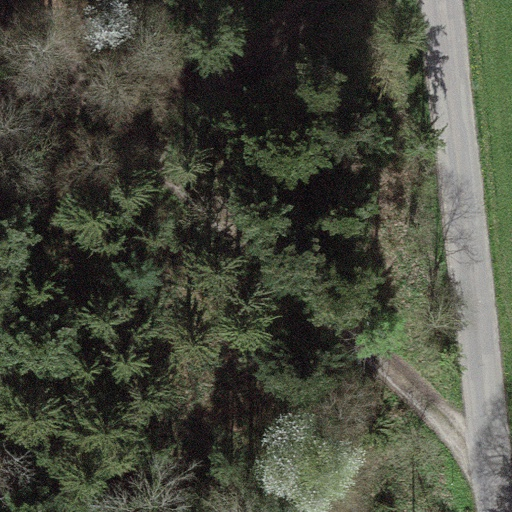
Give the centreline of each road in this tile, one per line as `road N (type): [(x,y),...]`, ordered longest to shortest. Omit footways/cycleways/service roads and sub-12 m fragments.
road 1 (track): [(101,102),(487,460)]
road 2 (unclassified): [(491,511),(449,0)]
road 3 (track): [(326,0),(293,33),(214,77),(101,102)]
road 4 (track): [(101,102),(0,16)]
